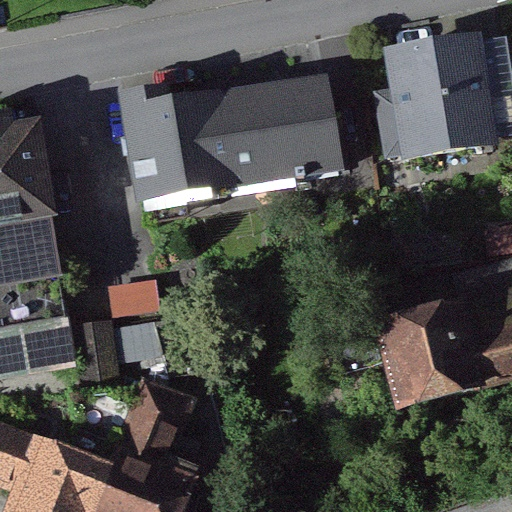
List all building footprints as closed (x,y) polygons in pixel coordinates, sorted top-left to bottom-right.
[(486,50),(398,59),(408,161),(496,153),(486,50)] [(341,85),(142,110),(153,199),(352,173),(341,85)] [(49,136),(0,140),(0,374),(68,369),(49,136)] [(511,292),(503,295),(511,322),(511,292)] [(473,395),(450,321),(389,340),(412,414),(473,395)] [(0,415),(0,509),(7,511),(197,511),(204,495),(0,415)]
